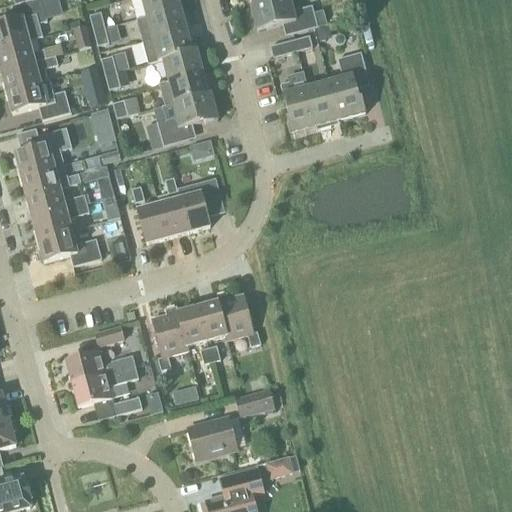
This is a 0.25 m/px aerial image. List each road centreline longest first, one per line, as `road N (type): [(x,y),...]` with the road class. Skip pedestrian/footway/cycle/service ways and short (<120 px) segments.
road 1 (residential): [(262,168),(257,219),(222,260),(13,322)]
road 2 (residential): [(177,511),(143,470),(45,442),(13,322)]
road 3 (residential): [(216,0),(262,168)]
road 4 (residential): [(262,168),(382,139)]
